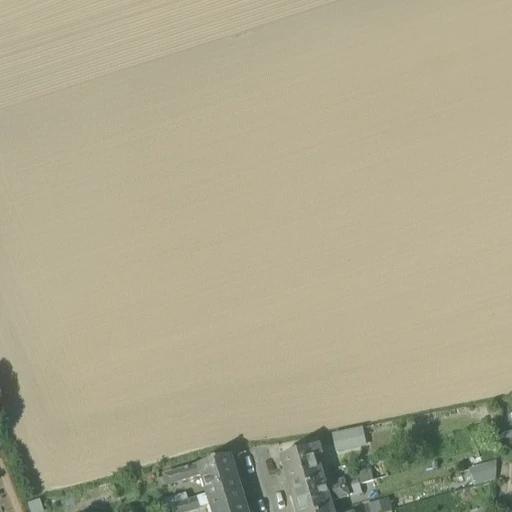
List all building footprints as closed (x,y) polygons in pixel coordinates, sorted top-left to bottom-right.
[(357,432),(361,449),(365,447),(362,431),(357,432)] [(334,437),(337,454),(361,449),(357,432),(334,437)] [(511,432),(499,435),(499,443),(511,439),(511,432)] [(294,450),(295,455),(309,451),(308,446),(294,450)] [(319,448),(309,451),(295,455),(281,460),(289,485),(322,475),(317,460),(322,458),(319,448)] [(231,458),(198,468),(201,478),(208,498),(209,504),(242,494),(231,458)] [(497,463),(469,471),(474,488),(496,481),(497,463)] [(168,488),(201,478),(198,468),(165,478),(168,488)] [(364,475),(356,477),(358,483),(359,487),(374,483),(371,472),(364,474),(364,475)] [(322,476),(326,489),(332,487),(328,474),(322,476)] [(295,507),(328,497),(326,489),(322,476),(322,475),(289,485),(295,507)] [(348,479),(350,486),(358,483),(356,477),(348,479)] [(344,483),(332,487),(326,489),(328,497),(346,491),(344,483)] [(359,487),(358,483),(350,486),(353,498),(362,496),(359,487)] [(346,491),(328,497),(331,504),(349,499),(346,491)] [(247,511),(242,494),(209,504),(211,508),(211,511),(247,511)] [(164,503),(166,511),(174,508),(188,504),(186,496),(172,500),(164,503)] [(333,511),(331,504),(328,497),(295,507),(296,511),(333,511)] [(175,511),(197,511),(211,508),(209,504),(208,498),(188,504),(174,508),(175,511)] [(44,511),(40,501),(28,506),(30,511),(44,511)]
